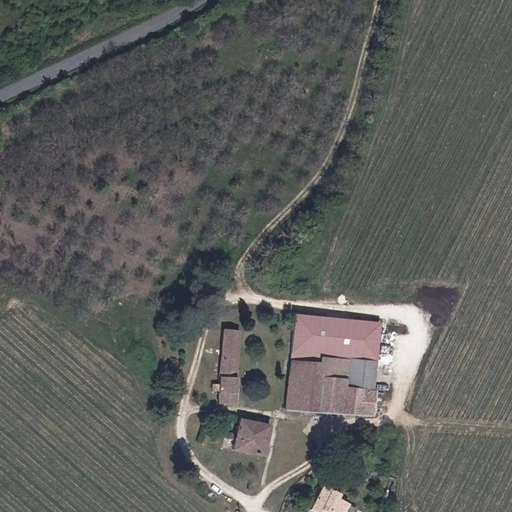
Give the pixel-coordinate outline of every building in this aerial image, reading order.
[(221,399),(238,400),(241,326),(224,326),(221,399)] [(320,361),(291,359),(286,410),(375,417),(377,388),(347,386),(349,358),(320,356),(320,361)] [(347,386),(377,388),(379,361),(349,358),(347,386)] [(273,420),(241,415),(236,445),(267,451),(273,420)] [(317,511),(351,511),(355,504),(339,497),(341,492),(323,484),(311,509),(317,511)]
